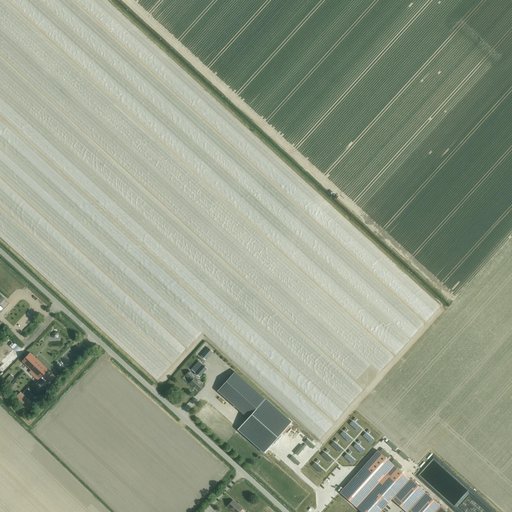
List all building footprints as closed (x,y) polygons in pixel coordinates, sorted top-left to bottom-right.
[(0,294),(0,304),(1,306),(4,309),(9,304),(6,301),(4,300),(5,299),(0,294)] [(48,370),(30,353),(22,361),(27,366),(37,376),(33,381),(35,383),(40,378),(41,377),(44,380),(42,383),(45,386),(54,376),(48,370)] [(189,371),(185,375),(192,381),(189,383),(198,391),(203,385),(197,379),(200,376),(199,375),(201,373),(203,374),(207,369),(202,364),(195,372),(195,373),(193,374),(189,371)] [(234,372),(217,391),(248,418),(265,399),(234,372)] [(16,397),(20,401),(25,406),(28,409),(32,405),(29,402),(19,393),(16,397)] [(353,419),(348,424),(357,432),(361,426),(353,419)] [(346,426),(337,437),(347,445),(356,435),(346,426)] [(365,429),(360,435),(373,446),(377,441),(365,429)] [(337,437),(328,447),(338,455),(347,445),(337,437)] [(361,439),(352,448),(363,457),(371,448),(361,439)] [(328,447),(319,456),(330,465),(338,455),(328,447)] [(352,448),(344,458),(354,467),(363,457),(352,448)] [(377,451),(340,492),(357,507),(394,466),(377,451)] [(319,456),(311,466),(321,475),(330,465),(319,456)] [(344,458),(335,468),(345,477),(354,467),(344,458)] [(361,511),(379,511),(391,499),(406,511),(445,511),(394,466),(357,507),(361,511)] [(233,500),(227,506),(233,511),(243,511),(244,511),(242,509),(233,500)]
